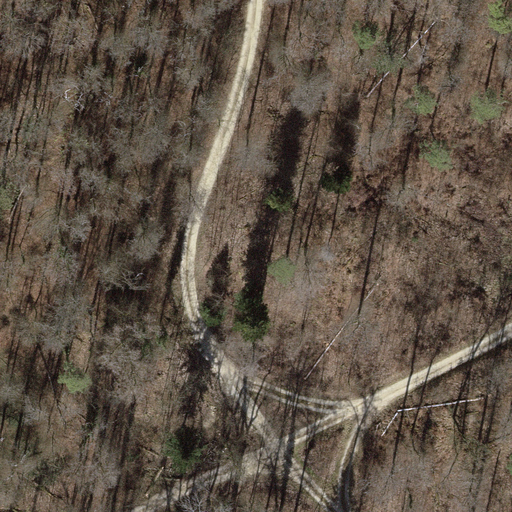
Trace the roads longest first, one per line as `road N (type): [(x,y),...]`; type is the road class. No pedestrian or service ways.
road 1 (track): [(259,0),(232,120),(194,228),(190,295),(277,464),(330,511)]
road 2 (track): [(145,511),(194,482),(277,464),(287,446),(335,417),(428,376),(511,325)]
road 3 (track): [(232,375),(324,405),(380,399),(352,445),(343,493),(348,511)]
